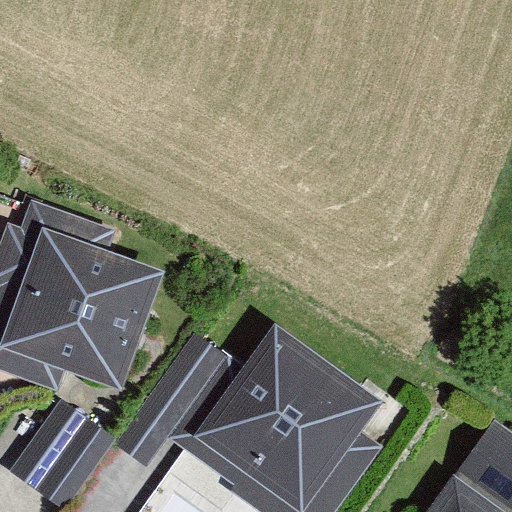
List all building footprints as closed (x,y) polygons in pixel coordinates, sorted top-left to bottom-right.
[(0,253),(0,272),(12,275),(29,230),(97,254),(109,234),(23,200),(0,253)] [(12,275),(0,306),(0,351),(111,395),(150,273),(97,254),(29,230),(12,275)] [(370,403),(262,327),(178,441),(263,511),(327,511),(377,445),(351,430),(370,403)] [(195,331),(115,442),(142,464),(226,353),(195,331)] [(113,436),(59,400),(8,472),(59,505),(113,436)] [(511,511),(511,432),(492,418),(446,480),(489,511),(511,511)] [(489,511),(446,480),(422,511),(489,511)]
